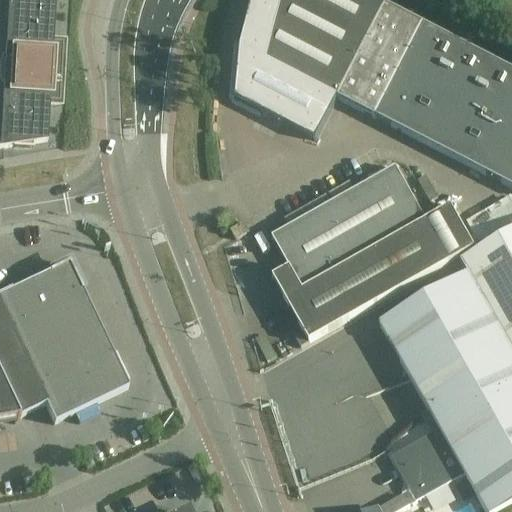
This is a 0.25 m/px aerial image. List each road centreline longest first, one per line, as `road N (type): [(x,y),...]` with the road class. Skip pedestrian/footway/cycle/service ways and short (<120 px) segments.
road 1 (unclassified): [(233,435),(39,511)]
road 2 (tertiary): [(122,188),(177,337),(207,368)]
road 3 (tertiary): [(207,368),(205,321),(155,182)]
road 4 (tertiary): [(122,0),(109,109),(122,188)]
road 5 (tertiary): [(155,182),(146,126),(154,40),(168,0)]
road 6 (tertiary): [(0,210),(122,188)]
